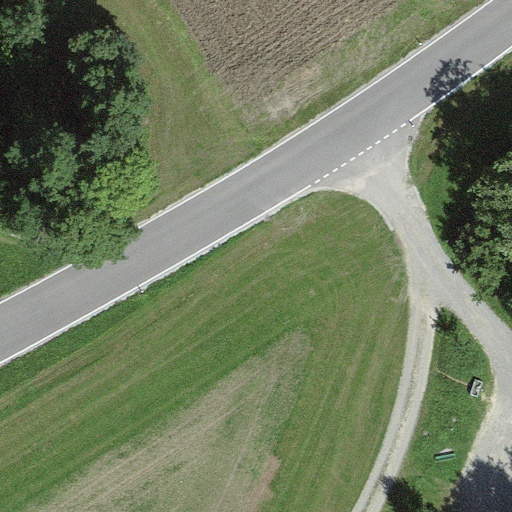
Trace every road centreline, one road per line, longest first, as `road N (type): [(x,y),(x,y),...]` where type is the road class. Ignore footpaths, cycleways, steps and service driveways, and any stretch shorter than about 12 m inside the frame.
road 1 (unclassified): [(511,24),(368,132),(0,329)]
road 2 (track): [(381,511),(439,353),(437,275)]
road 3 (track): [(437,275),(368,132)]
